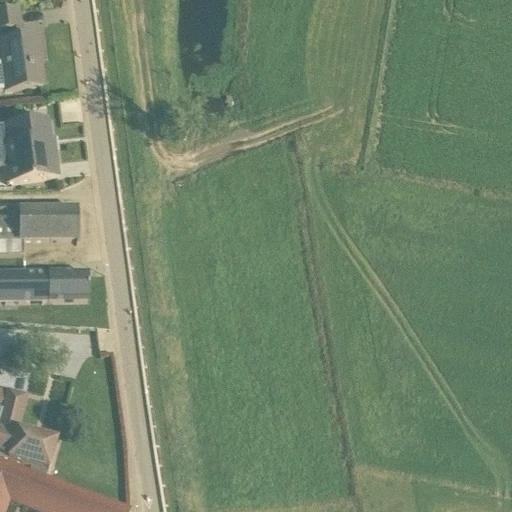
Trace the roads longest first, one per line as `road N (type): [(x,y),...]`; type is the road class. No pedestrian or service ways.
road 1 (residential): [(147,511),(74,0)]
road 2 (track): [(369,0),(342,105),(326,119),(193,170),(163,162),(149,134),(145,0)]
